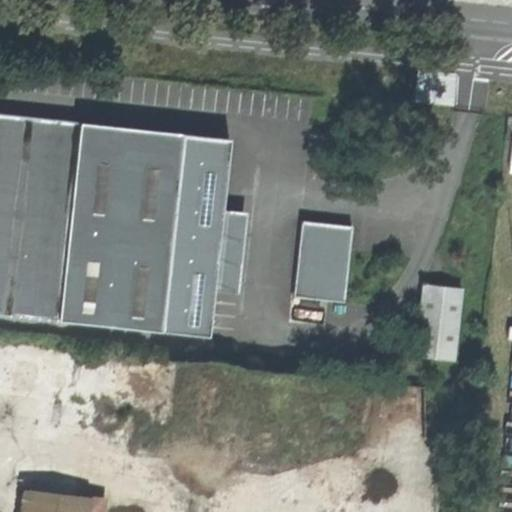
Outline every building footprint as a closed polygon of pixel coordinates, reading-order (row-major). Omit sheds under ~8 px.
[(459,76),(420,72),(416,104),(456,108),(459,76)] [(0,313),(160,327),(166,281),(202,285),(210,207),(176,203),(184,132),(84,122),(81,118),(0,110),(0,313)] [(294,297),(347,302),(353,227),(301,222),(294,297)] [(420,357),(459,359),(465,286),(426,282),(420,357)] [(107,511),(108,500),(23,492),(20,511),(107,511)]
